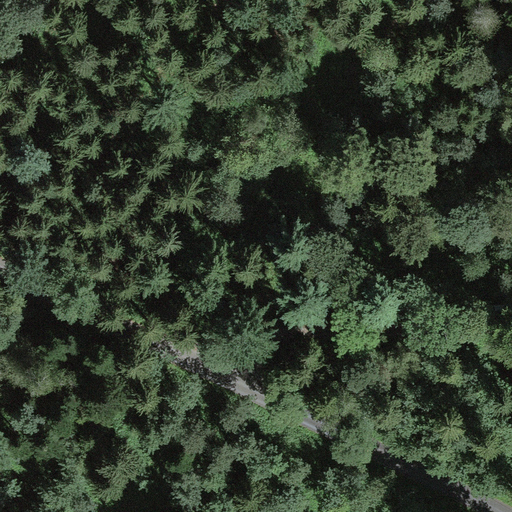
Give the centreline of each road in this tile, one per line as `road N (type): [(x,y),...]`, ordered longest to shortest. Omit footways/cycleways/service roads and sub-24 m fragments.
road 1 (unclassified): [(0,266),(476,511)]
road 2 (track): [(145,339),(511,334)]
